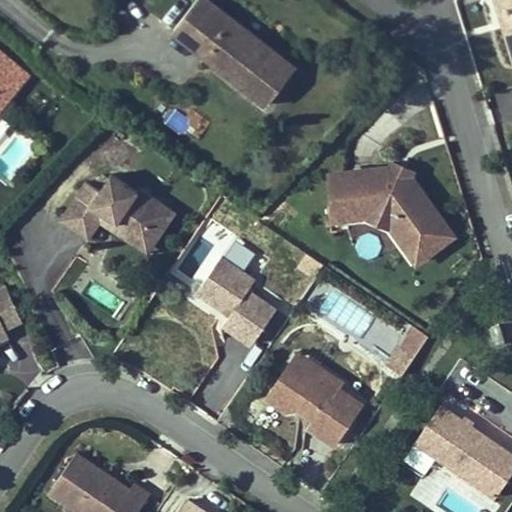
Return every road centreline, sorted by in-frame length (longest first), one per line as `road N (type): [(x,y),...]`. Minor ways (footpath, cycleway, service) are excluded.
road 1 (residential): [(0,475),(48,408),(69,394),(117,391),(299,511)]
road 2 (residential): [(511,271),(450,76),(421,36),(376,0)]
road 3 (unknown): [(91,389),(83,338),(32,212)]
